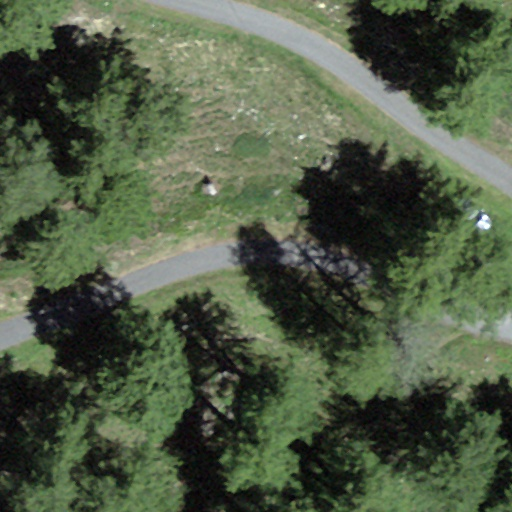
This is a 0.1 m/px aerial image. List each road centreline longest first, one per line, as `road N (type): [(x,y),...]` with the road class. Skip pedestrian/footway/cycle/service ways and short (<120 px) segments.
road 1 (track): [(511,297),(311,255),(0,327)]
road 2 (track): [(269,0),(511,157)]
